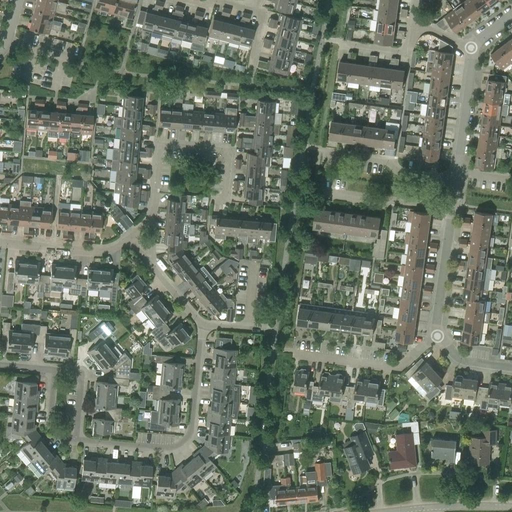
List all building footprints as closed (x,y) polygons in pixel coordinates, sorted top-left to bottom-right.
[(36,0),(36,1),(65,9),(66,4),(57,2),(57,0),(36,0)] [(102,15),(106,0),(96,0),(94,9),(100,11),(99,14),(102,15)] [(107,12),(113,14),(116,0),(106,0),(102,15),(106,16),(107,12)] [(118,19),(121,20),(126,0),(116,0),(113,14),(119,15),(118,19)] [(126,0),(121,20),(124,21),(125,17),(131,19),(136,0),(126,0)] [(271,2),(275,3),(274,9),(293,14),(296,4),(282,0),(269,0),(271,1),(271,2)] [(397,13),(398,2),(384,0),(380,0),(379,10),(397,13)] [(474,19),(483,13),(472,0),(467,0),(462,4),(474,19)] [(472,0),(483,13),(486,10),(487,12),(492,8),(486,0),(472,0)] [(36,1),(34,10),(54,15),(55,11),(64,13),(65,9),(36,1)] [(152,11),(146,9),(141,29),(152,32),(157,12),(158,8),(160,2),(156,1),(154,7),(153,8),(152,11)] [(462,4),(454,10),(465,26),(474,19),(462,4)] [(172,16),(167,15),(162,34),(171,37),(179,7),(176,6),(174,12),(173,12),(172,16)] [(181,40),(187,20),(181,18),(182,15),(181,14),(183,8),(179,7),(171,37),(181,40)] [(52,20),(54,15),(34,10),(32,20),(60,27),(61,23),(52,20)] [(395,23),(397,13),(379,10),(377,21),(395,23)] [(465,26),(454,10),(436,24),(438,27),(445,31),(451,26),(456,33),(465,26)] [(167,15),(157,12),(152,32),(162,34),(167,15)] [(244,24),(245,21),(244,20),(246,14),(243,13),(241,19),(239,23),(234,22),(229,42),(239,44),(244,24)] [(279,25),(299,30),(302,20),(282,15),(279,25)] [(208,36),(219,39),(224,19),(213,16),(208,36)] [(219,39),(229,42),(234,22),(224,19),(219,39)] [(60,27),(32,20),(29,29),(49,34),(50,29),(64,33),(65,29),(60,27)] [(181,40),(191,42),(196,22),(187,20),(181,40)] [(394,34),(395,23),(377,21),(376,32),(394,34)] [(207,25),(196,22),(191,42),(202,45),(207,25)] [(254,27),(244,24),(239,44),(249,47),(254,27)] [(84,34),(85,27),(77,25),(75,31),(84,34)] [(297,40),(299,30),(279,25),(277,35),(297,40)] [(392,45),(394,34),(376,32),(374,43),(392,45)] [(277,35),(274,45),(294,50),(297,40),(277,35)] [(511,45),(509,41),(500,48),(511,63),(511,62),(511,45)] [(139,51),(146,52),(147,46),(148,44),(141,42),(139,51)] [(435,51),(434,62),(452,65),(453,53),(444,52),(444,43),(436,42),(435,51)] [(292,60),(294,50),(274,45),(272,55),(292,60)] [(502,70),(511,63),(500,48),(491,55),(502,70)] [(158,49),(156,55),(166,58),(168,51),(158,49)] [(292,60),(272,55),(270,63),(259,60),(257,68),(288,75),(289,71),(292,60)] [(389,69),(383,68),(380,86),(391,87),(394,69),(394,66),(395,59),(394,59),(391,58),(390,64),(389,69)] [(426,72),(432,73),(450,75),(452,65),(434,62),(428,61),(426,72)] [(337,80),(348,81),(351,63),(340,62),(337,80)] [(362,65),(351,63),(348,81),(359,83),(362,65)] [(372,66),(362,65),(359,83),(370,84),(372,66)] [(383,68),(372,66),(370,84),(380,86),(383,68)] [(405,71),(394,69),(391,87),(402,89),(405,71)] [(432,73),(431,84),(449,86),(450,75),(432,73)] [(488,80),(486,92),(504,94),(506,83),(506,77),(492,75),(492,81),(488,80)] [(431,84),(429,94),(447,97),(449,86),(431,84)] [(143,97),(141,97),(141,92),(128,91),(127,96),(124,95),(123,107),(141,108),(143,97)] [(486,92),(485,102),(509,105),(510,94),(504,94),(486,92)] [(429,94),(428,105),(446,107),(447,97),(429,94)] [(257,100),(256,112),(275,113),(276,102),(257,100)] [(56,112),(49,112),(47,131),(47,137),(58,138),(61,102),(56,102),(56,112)] [(69,133),(71,114),(64,113),(65,103),(61,102),(58,138),(68,139),(69,133)] [(501,115),(507,116),(509,105),(485,102),(483,113),(501,115)] [(75,114),(71,114),(69,133),(79,134),(81,115),(81,110),(82,110),(82,104),(78,104),(78,108),(76,108),(75,109),(75,114)] [(428,105),(426,116),(444,118),(446,107),(428,105)] [(123,107),(122,117),(141,119),(141,108),(123,107)] [(170,128),(171,109),(160,108),(158,127),(170,128)] [(225,114),(223,132),(234,133),(237,109),(225,108),(225,114)] [(170,128),(180,129),(182,110),(171,109),(170,128)] [(37,130),(38,111),(27,110),(26,129),(37,130)] [(180,129),(191,130),(193,111),(182,110),(180,129)] [(37,130),(47,131),(49,112),(38,111),(37,130)] [(191,130),(202,130),(203,112),(193,111),(191,130)] [(202,130),(213,131),(214,113),(203,112),(202,130)] [(256,112),(256,117),(250,117),(249,122),(278,124),(279,122),(274,121),(275,113),(256,112)] [(225,114),(214,113),(213,131),(223,132),(225,114)] [(500,126),(501,115),(483,113),(482,123),(500,126)] [(81,115),(79,134),(91,135),(93,116),(81,115)] [(426,116),(425,126),(443,129),(444,118),(426,116)] [(148,131),(153,131),(154,127),(149,126),(149,125),(140,125),(141,119),(122,117),(121,128),(140,130),(148,131)] [(254,133),(273,135),(273,134),(278,135),(279,125),(278,125),(278,124),(249,122),(249,126),(255,127),(254,133)] [(329,140),(340,141),(343,123),(331,122),(329,140)] [(353,125),(343,123),(340,141),(351,143),(353,125)] [(498,136),(500,126),(482,123),(480,134),(498,136)] [(351,143),(362,144),(364,126),(353,125),(351,143)] [(362,144),(372,146),(375,128),(364,126),(362,144)] [(425,126),(423,137),(441,139),(443,129),(425,126)] [(121,128),(120,139),(139,141),(140,130),(121,128)] [(372,146),(383,147),(385,129),(375,128),(372,146)] [(397,131),(385,129),(383,147),(394,149),(397,131)] [(243,138),(238,138),(238,142),(272,145),(273,135),(254,133),(254,139),(243,138)] [(480,134),(479,144),(497,147),(498,136),(480,134)] [(423,137),(422,148),(440,150),(441,139),(423,137)] [(94,139),(93,147),(102,148),(103,140),(94,139)] [(120,139),(119,149),(119,150),(138,151),(139,141),(120,139)] [(253,149),(253,154),(252,154),(271,156),(272,145),(238,142),(237,147),(242,147),(242,148),(253,149)] [(495,158),(495,157),(501,158),(502,149),(497,148),(497,147),(479,144),(477,155),(495,158)] [(283,146),(284,156),(292,156),(292,146),(283,146)] [(57,148),(56,158),(66,159),(67,149),(57,148)] [(438,161),(440,150),(422,148),(420,159),(438,161)] [(146,152),(138,151),(119,150),(119,149),(112,149),(111,160),(137,162),(137,156),(146,157),(151,157),(151,153),(146,152)] [(271,157),(271,156),(252,154),(253,154),(247,153),(246,165),(265,166),(269,167),(270,157),(271,157)] [(494,169),(495,158),(477,155),(476,167),(494,169)] [(145,169),(136,168),(137,162),(111,160),(110,171),(117,171),(136,173),(144,174),(150,174),(150,170),(145,169)] [(246,165),(245,175),(264,177),(265,166),(246,165)] [(117,171),(116,182),(120,182),(135,183),(136,173),(117,171)] [(245,175),(245,181),(238,180),(237,181),(234,181),(234,185),(239,186),(244,186),(263,188),(264,177),(245,175)] [(114,192),(119,193),(138,194),(139,183),(135,183),(120,182),(116,182),(115,182),(114,192)] [(243,197),(249,198),(248,204),(262,205),(263,188),(244,186),(243,197)] [(137,206),(138,200),(147,201),(148,195),(142,195),(138,194),(119,193),(118,204),(137,206)] [(167,211),(185,212),(186,202),(189,202),(190,196),(173,194),(173,201),(167,200),(167,211)] [(23,236),(27,237),(28,231),(28,226),(28,225),(30,207),(30,201),(20,200),(19,206),(18,225),(24,225),(23,231),(23,236)] [(0,222),(2,223),(1,234),(6,235),(8,205),(0,203),(0,222)] [(70,204),(69,210),(67,229),(78,230),(80,211),(80,205),(70,204)] [(12,230),(12,224),(18,225),(19,206),(8,205),(6,235),(10,235),(11,230),(12,230)] [(125,216),(116,206),(113,209),(121,219),(125,216)] [(30,207),(28,225),(28,226),(39,227),(41,208),(30,207)] [(41,208),(39,227),(50,228),(52,209),(41,208)] [(67,229),(69,210),(58,209),(56,228),(63,229),(62,234),(63,235),(62,240),(66,240),(67,235),(67,229)] [(113,209),(108,213),(116,223),(121,219),(113,209)] [(313,228),(367,236),(378,237),(381,218),(316,209),(313,228)] [(91,212),(80,211),(78,230),(89,231),(91,212)] [(167,211),(166,222),(189,224),(190,213),(185,213),(185,212),(167,211)] [(412,222),(429,224),(431,214),(410,211),(408,222),(412,222)] [(102,213),(91,212),(89,231),(88,237),(89,237),(88,242),(94,243),(94,236),(94,231),(100,232),(101,226),(105,227),(106,218),(102,218),(102,213)] [(475,212),(474,223),(491,226),(493,214),(475,212)] [(215,221),(214,234),(214,238),(225,239),(225,235),(227,217),(211,216),(211,221),(215,221)] [(238,218),(227,217),(225,235),(236,236),(238,218)] [(236,236),(247,237),(248,219),(238,218),(236,236)] [(257,244),(258,238),(259,220),(248,219),(247,237),(246,243),(257,244)] [(270,221),(259,220),(258,238),(269,239),(270,221)] [(165,232),(183,234),(188,234),(189,224),(166,222),(165,232)] [(428,235),(429,224),(412,222),(410,233),(428,235)] [(474,223),(472,234),(490,236),(491,226),(474,223)] [(182,241),(183,234),(165,232),(164,244),(168,244),(167,254),(181,249),(186,248),(186,241),(182,241)] [(426,246),(428,235),(410,233),(406,232),(404,243),(409,244),(409,243),(426,246)] [(472,234),(471,244),(488,247),(490,236),(472,234)] [(372,258),(383,259),(386,240),(378,239),(377,244),(374,243),(372,258)] [(409,244),(407,254),(425,257),(426,246),(409,243),(409,244)] [(471,244),(469,255),(487,257),(488,247),(471,244)] [(319,250),(305,248),(305,256),(318,257),(319,250)] [(181,250),(181,249),(167,254),(174,262),(170,265),(177,273),(191,261),(181,250)] [(407,254),(406,265),(423,267),(425,257),(407,254)] [(469,255),(468,266),(485,268),(487,257),(469,255)] [(339,263),(350,266),(349,269),(359,271),(361,261),(341,256),(339,263)] [(14,282),(25,283),(26,263),(23,263),(23,261),(15,261),(14,276),(7,275),(6,293),(13,293),(14,282)] [(177,273),(184,281),(198,270),(191,261),(177,273)] [(36,291),(42,292),(43,278),(38,278),(39,263),(31,262),(31,264),(26,263),(25,283),(37,284),(36,291)] [(50,286),(61,287),(63,267),(60,266),(60,265),(52,264),(50,279),(43,278),(42,292),(50,293),(50,286)] [(422,278),(423,267),(406,265),(402,265),(400,275),(404,276),(404,275),(422,278)] [(70,295),(79,295),(80,282),(75,281),(76,266),(68,266),(68,267),(63,267),(61,287),(69,287),(69,290),(70,295)] [(198,270),(184,281),(191,290),(209,274),(203,266),(198,270)] [(483,279),(490,280),(491,269),(485,268),(468,266),(466,276),(483,279)] [(87,289),(98,290),(100,270),(96,270),(96,268),(88,267),(87,282),(80,282),(79,295),(86,296),(87,289)] [(104,271),(100,270),(98,290),(110,291),(109,302),(116,303),(118,285),(111,285),(113,270),(104,269),(104,271)] [(132,299),(127,304),(124,306),(129,311),(131,309),(130,308),(141,300),(137,295),(149,286),(144,279),(142,280),(137,274),(130,279),(133,283),(124,290),(132,299)] [(212,286),(216,282),(209,274),(191,290),(198,298),(212,286)] [(404,276),(403,286),(420,289),(422,278),(404,275),(404,276)] [(466,276),(465,287),(488,290),(490,280),(483,279),(466,276)] [(198,298),(204,306),(219,295),(212,286),(198,298)] [(403,286),(401,297),(419,299),(420,289),(403,286)] [(463,298),(468,299),(468,298),(480,301),(480,300),(485,301),(487,301),(488,290),(465,287),(463,298)] [(224,309),(227,309),(226,321),(232,322),(234,303),(230,299),(226,299),(221,293),(219,295),(204,306),(212,315),(222,307),(224,309)] [(0,300),(0,315),(8,316),(8,306),(12,306),(13,294),(0,294),(0,300)] [(141,309),(148,318),(163,305),(161,302),(162,301),(157,295),(145,305),(141,300),(130,308),(131,309),(135,314),(141,309)] [(417,310),(419,299),(401,297),(400,308),(417,310)] [(468,299),(466,309),(484,312),(485,301),(480,300),(480,301),(468,298),(468,299)] [(308,326),(311,305),(300,304),(297,325),(308,326)] [(150,332),(154,336),(164,328),(161,324),(173,314),(167,308),(166,309),(163,305),(148,318),(156,327),(150,332)] [(308,326),(319,328),(322,307),(311,305),(308,326)] [(319,328),(330,329),(333,308),(322,307),(319,328)] [(330,329),(341,331),(343,310),(333,308),(330,329)] [(400,308),(398,319),(416,321),(417,310),(400,308)] [(466,309),(465,320),(482,322),(484,312),(466,309)] [(341,331),(351,332),(354,311),(343,310),(341,331)] [(351,332),(362,334),(365,313),(354,311),(351,332)] [(365,313),(362,334),(373,335),(376,314),(365,313)] [(414,332),(416,321),(398,319),(397,329),(414,332)] [(465,320),(463,331),(481,333),(482,322),(465,320)] [(15,351),(18,351),(20,331),(9,330),(10,323),(3,322),(2,336),(8,337),(7,351),(15,352),(15,351)] [(93,358),(95,361),(111,348),(104,339),(112,332),(103,322),(88,335),(92,341),(95,339),(98,343),(87,353),(92,359),(93,358)] [(163,346),(168,342),(172,347),(181,340),(183,343),(190,337),(184,331),(186,330),(180,323),(169,333),(164,328),(154,336),(159,342),(163,346)] [(32,332),(20,331),(18,351),(23,351),(23,353),(31,354),(32,339),(38,339),(39,326),(33,325),(32,332)] [(46,326),(39,326),(38,339),(44,340),(43,355),(51,356),(52,354),(55,354),(57,334),(46,333),(46,326)] [(69,335),(57,334),(55,354),(60,355),(59,356),(68,357),(69,342),(75,343),(76,329),(70,329),(69,335)] [(413,343),(414,332),(397,329),(395,340),(413,343)] [(479,344),(481,333),(463,331),(462,342),(479,344)] [(215,355),(214,366),(235,368),(236,357),(235,357),(235,351),(237,351),(230,350),(231,339),(216,338),(215,349),(213,348),(213,354),(215,355)] [(114,362),(118,367),(118,371),(116,371),(115,377),(129,379),(130,360),(124,353),(119,357),(111,348),(95,361),(98,364),(97,365),(103,372),(114,362)] [(162,363),(161,374),(181,376),(181,372),(183,373),(184,364),(169,363),(169,357),(156,355),(155,362),(162,363)] [(412,376),(420,384),(435,371),(426,362),(420,368),(415,364),(405,374),(410,379),(412,376)] [(211,377),(210,382),(232,384),(233,379),(234,379),(235,368),(214,366),(213,377),(211,377)] [(305,399),(312,400),(314,386),(313,386),(314,382),(308,381),(309,372),(307,372),(305,369),(301,369),(299,371),(297,370),(294,390),(306,392),(305,399)] [(436,372),(435,371),(420,384),(428,393),(425,395),(430,400),(440,390),(436,385),(443,379),(441,378),(441,375),(439,372),(436,372)] [(324,394),(330,395),(333,375),(331,375),(329,373),(325,372),(323,374),(321,374),(319,387),(314,386),(312,400),(323,402),(324,394)] [(153,386),(152,392),(166,393),(166,387),(181,389),(182,381),(180,380),(181,376),(161,374),(160,386),(153,386)] [(340,404),(347,405),(349,391),(343,390),(344,377),(343,377),(341,374),(337,374),(335,376),(333,375),(330,395),(341,397),(340,404)] [(452,397),(463,398),(466,378),(464,378),(462,376),(458,375),(456,377),(454,377),(453,386),(447,385),(445,399),(452,400),(452,397)] [(128,386),(129,379),(115,377),(115,378),(111,377),(110,383),(95,382),(95,390),(96,390),(96,394),(116,396),(117,385),(128,386)] [(474,403),(481,404),(482,393),(483,389),(476,388),(478,380),(466,378),(463,398),(474,400),(474,403)] [(360,399),(366,400),(369,380),(357,379),(355,387),(349,387),(349,391),(347,405),(347,408),(353,409),(354,402),(359,403),(360,399)] [(371,380),(369,380),(366,400),(377,402),(377,405),(383,406),(385,389),(385,392),(379,391),(380,382),(378,382),(377,379),(373,379),(371,380)] [(15,399),(38,401),(38,395),(35,395),(36,383),(15,381),(14,393),(16,393),(15,399)] [(212,388),(211,399),(238,402),(240,385),(232,384),(210,382),(209,388),(212,388)] [(488,394),(482,393),(481,404),(480,408),(487,409),(488,402),(499,403),(502,384),(490,382),(488,394)] [(511,393),(511,384),(502,384),(499,403),(510,405),(509,413),(511,412),(511,398),(511,393)] [(159,400),(158,411),(177,413),(178,409),(179,409),(180,401),(165,400),(166,393),(152,392),(152,399),(159,400)] [(108,408),(108,414),(121,415),(122,409),(115,408),(116,396),(96,394),(96,398),(94,398),(93,407),(108,408)] [(38,401),(15,399),(14,398),(14,399),(15,399),(15,405),(13,405),(12,415),(33,417),(34,406),(37,407),(38,401)] [(236,419),(238,402),(211,399),(210,411),(207,411),(207,417),(229,419),(236,419)] [(158,411),(151,411),(150,422),(149,422),(149,429),(162,430),(163,424),(178,425),(179,417),(177,417),(177,413),(158,411)] [(121,422),(121,415),(108,414),(107,420),(92,419),(91,427),(93,427),(92,436),(101,436),(101,432),(113,433),(114,421),(121,422)] [(28,441),(29,441),(38,434),(35,430),(32,430),(33,417),(12,415),(11,427),(13,427),(12,432),(11,432),(10,438),(22,439),(25,437),(28,441)] [(209,422),(208,433),(229,435),(230,424),(229,424),(229,419),(207,417),(206,422),(209,422)] [(419,435),(418,422),(403,423),(403,427),(411,426),(412,433),(396,435),(398,451),(390,452),(391,459),(389,459),(390,461),(391,461),(391,469),(405,467),(405,465),(409,464),(409,466),(409,467),(416,466),(413,435),(419,435)] [(470,454),(471,454),(471,462),(465,462),(465,463),(489,463),(489,444),(496,444),(496,430),(484,430),(484,438),(471,438),(470,454)] [(364,432),(355,436),(350,438),(351,440),(344,443),(344,444),(351,464),(350,465),(352,471),(368,465),(362,449),(370,446),(364,432)] [(201,449),(208,458),(215,452),(227,453),(227,452),(226,452),(227,447),(228,447),(229,435),(208,433),(207,446),(204,446),(201,449)] [(24,454),(30,462),(46,448),(40,440),(42,438),(38,434),(29,441),(20,449),(21,449),(25,453),(24,454)] [(455,463),(457,441),(456,441),(433,439),(432,439),(430,458),(431,458),(431,457),(447,459),(447,462),(455,463)] [(293,443),(294,452),(304,451),(303,442),(293,443)] [(49,470),(51,468),(60,460),(56,456),(54,457),(46,448),(30,462),(38,471),(39,470),(43,474),(42,475),(49,470)] [(215,467),(216,467),(208,458),(201,449),(196,452),(198,455),(189,462),(202,478),(211,471),(210,470),(215,466),(215,467)] [(269,456),(269,462),(277,461),(278,467),(285,466),(284,454),(269,456)] [(98,482),(101,458),(95,458),(95,461),(83,460),(81,481),(93,482),(93,480),(98,481),(98,482)] [(114,484),(115,484),(117,463),(106,462),(106,459),(101,458),(98,482),(99,482),(99,481),(104,481),(104,483),(114,484)] [(51,468),(49,470),(57,480),(56,487),(57,487),(57,486),(62,486),(62,488),(74,489),(76,468),(63,467),(63,464),(60,460),(51,468)] [(132,485),(135,462),(129,461),(129,464),(117,463),(115,484),(127,485),(127,483),(132,484),(132,485)] [(135,462),(132,485),(133,485),(133,484),(138,485),(138,486),(150,487),(152,466),(140,465),(140,462),(135,462)] [(194,485),(202,478),(189,462),(181,469),(179,467),(174,471),(184,483),(189,489),(190,489),(189,488),(193,484),(194,485)] [(184,483),(174,471),(170,474),(170,477),(158,475),(156,496),(167,497),(167,496),(173,497),(173,498),(174,491),(184,483)] [(306,476),(301,477),(299,477),(300,487),(296,488),(298,502),(308,501),(306,476)] [(312,476),(306,476),(308,501),(319,500),(317,486),(313,486),(312,476)] [(281,479),(282,485),(269,487),(270,500),(277,499),(277,504),(288,503),(285,478),(281,479)] [(289,478),(285,478),(288,503),(298,502),(296,488),(290,488),(289,478)]
